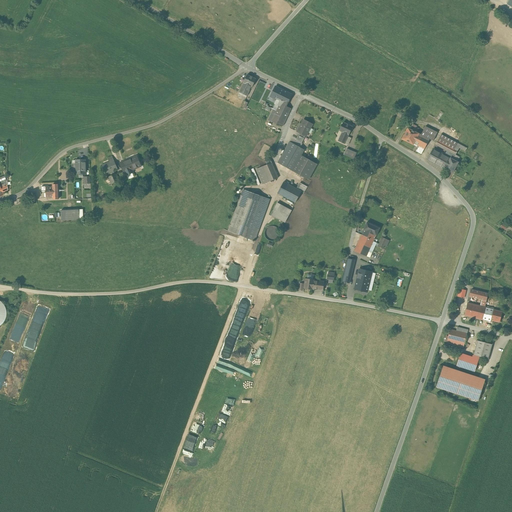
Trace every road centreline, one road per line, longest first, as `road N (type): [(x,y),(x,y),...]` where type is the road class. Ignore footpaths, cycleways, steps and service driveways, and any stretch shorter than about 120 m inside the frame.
road 1 (tertiary): [(442,320),(471,233),(465,202),(422,162),(355,119),(245,67)]
road 2 (track): [(242,286),(155,511)]
road 3 (tertiary): [(376,511),(442,320)]
road 4 (unclassified): [(134,0),(245,67)]
